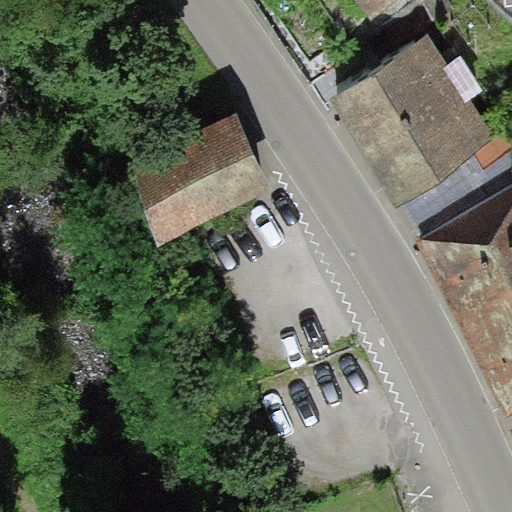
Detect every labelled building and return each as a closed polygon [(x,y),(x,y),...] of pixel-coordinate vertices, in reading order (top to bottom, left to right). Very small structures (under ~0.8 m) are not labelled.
[(334,0),(364,34),(404,0),(334,0)] [(438,74),(414,39),(317,105),(392,214),(484,152),(456,110),(475,97),(453,65),(438,74)] [(228,124),(121,184),(156,245),(191,225),(262,186),(228,124)] [(511,193),(406,251),(501,424),(511,417),(511,193)] [(511,434),(503,439),(511,456),(511,434)]
